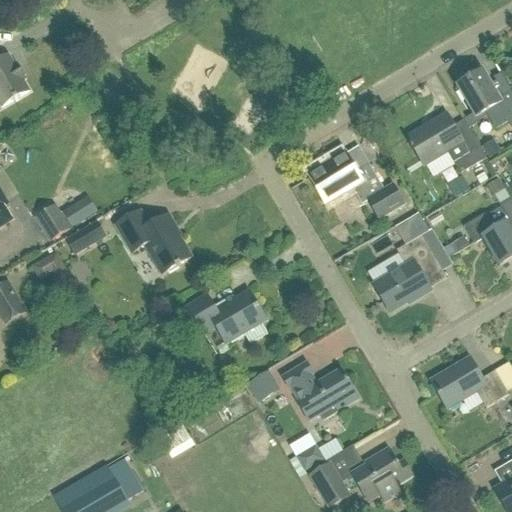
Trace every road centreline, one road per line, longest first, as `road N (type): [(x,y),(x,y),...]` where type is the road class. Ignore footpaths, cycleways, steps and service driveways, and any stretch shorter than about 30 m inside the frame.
road 1 (residential): [(390,372),(273,172),(286,149),(511,14)]
road 2 (residential): [(471,511),(390,372)]
road 3 (residential): [(390,372),(511,301)]
road 4 (residential): [(191,0),(127,37),(100,32),(80,0)]
